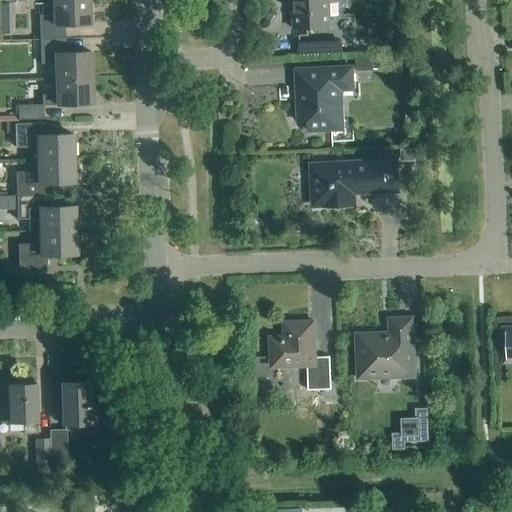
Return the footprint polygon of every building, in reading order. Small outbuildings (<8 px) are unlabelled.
[(40,40),(64,39),(64,26),(89,25),(88,0),(52,0),(53,16),(39,16),(40,40)] [(337,16),(336,0),(291,0),(292,2),(295,2),(295,15),(293,18),(293,30),(330,28),(329,17),(337,16)] [(9,6),(0,5),(0,35),(10,35),(9,6)] [(55,80),(91,79),(90,53),(65,54),(64,39),(40,40),(40,65),(55,64),(55,80)] [(302,55),(346,54),(346,39),(302,41),(302,55)] [(373,58),(373,57),(355,58),(355,71),(373,71),(373,70),(380,70),(380,58),(373,58)] [(345,131),(343,92),(353,92),(352,67),(295,70),(297,122),(308,121),(309,132),(345,131)] [(91,79),(55,80),(56,95),(41,96),(41,105),(17,106),(18,121),(43,120),(43,106),(92,105),(91,79)] [(36,160),(73,159),(73,135),(42,136),(42,124),(14,125),(15,148),(36,148),(36,160)] [(401,162),(415,161),(414,149),(400,150),(401,162)] [(312,207),(323,207),(354,205),(354,194),(398,192),(396,157),(371,159),(371,162),(310,165),(312,207)] [(16,197),(51,196),(51,184),(74,183),(73,159),(36,160),(37,173),(15,173),(16,197)] [(38,232),(75,231),(75,207),(51,208),(51,196),(16,197),(0,197),(0,211),(16,211),(17,220),(38,220),(38,232)] [(75,231),(38,232),(38,245),(17,245),(18,269),(46,268),(46,256),(76,255),(75,231)] [(357,379),(414,377),(412,318),(389,319),(389,333),(360,335),(360,345),(356,345),(357,379)] [(315,358),(314,322),(283,323),(284,337),(269,338),(270,360),(285,359),(285,368),(307,367),(307,391),(331,390),(329,357),(315,358)] [(89,407),(88,383),(61,384),(62,425),(97,424),(97,407),(89,407)] [(37,434),(36,423),(35,385),(7,385),(8,423),(22,423),(23,435),(37,434)] [(423,405),(411,406),(411,418),(414,418),(415,432),(424,432),(423,405)] [(50,461),(67,460),(66,430),(49,431),(50,461)] [(401,446),(400,431),(388,431),(389,447),(401,446)] [(37,474),(51,474),(48,439),(34,440),(37,474)]
